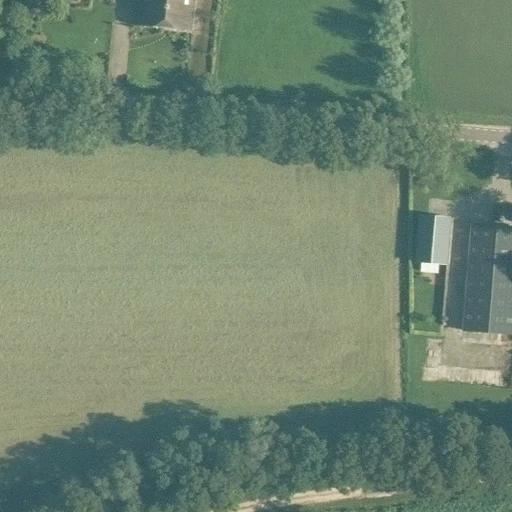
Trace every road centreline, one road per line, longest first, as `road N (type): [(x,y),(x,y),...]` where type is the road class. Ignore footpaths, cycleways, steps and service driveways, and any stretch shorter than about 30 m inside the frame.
road 1 (unclassified): [(511,137),(158,109),(0,113)]
road 2 (track): [(189,511),(290,478),(511,478)]
